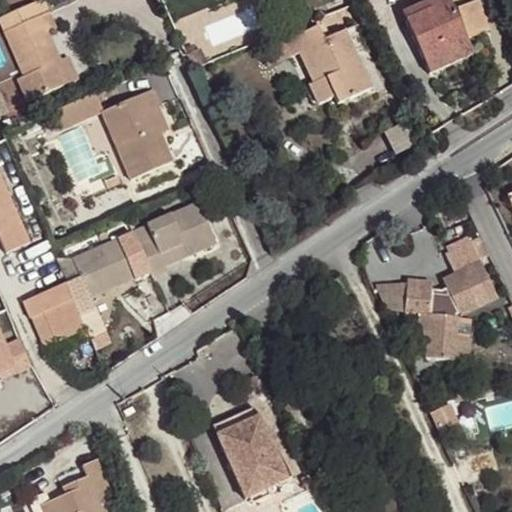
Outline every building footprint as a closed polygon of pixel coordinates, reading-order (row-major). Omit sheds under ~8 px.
[(43,0),(0,19),(0,23),(23,78),(17,81),(27,102),(77,80),(67,59),(61,62),(48,32),(55,29),(43,0)] [(472,55),(446,0),(431,0),(428,2),(432,10),(406,22),(431,74),(472,55)] [(470,27),(486,21),(478,1),(462,7),(470,27)] [(402,13),(406,22),(432,10),(428,2),(402,13)] [(371,89),(344,32),(324,41),(317,28),(297,38),(303,50),(298,52),(299,54),(314,85),(309,87),(318,105),(335,97),(339,104),(371,89)] [(303,50),(297,38),(284,43),(291,58),(299,54),(298,52),(303,50)] [(102,113),(131,181),(172,163),(160,135),(167,132),(150,92),(102,113)] [(57,133),(102,113),(94,95),(49,114),(57,133)] [(412,131),(405,119),(388,130),(396,142),(412,131)] [(0,239),(7,254),(30,244),(0,177),(0,239)] [(133,232),(133,233),(153,277),(167,271),(165,267),(216,245),(197,203),(133,232)] [(138,284),(153,277),(133,233),(73,260),(81,278),(67,284),(90,338),(104,332),(90,299),(135,280),(138,284)] [(459,317),(497,299),(479,264),(443,281),(446,289),(449,295),(442,298),(431,297),(431,291),(432,283),(409,281),(406,312),(421,313),(418,335),(428,336),(426,360),(454,362),(456,339),(458,319),(454,318),(458,314),(459,317)] [(341,278),(321,288),(330,305),(350,294),(341,278)] [(86,330),(66,285),(23,303),(30,320),(32,319),(44,348),(77,335),(86,330)] [(446,289),(441,292),(431,291),(431,297),(442,298),(449,295),(446,289)] [(90,340),(86,330),(77,335),(81,345),(90,340)] [(471,340),(456,339),(454,362),(468,364),(471,340)] [(0,415),(23,407),(0,342),(0,415)] [(245,380),(249,393),(258,390),(253,377),(245,380)] [(254,407),(213,426),(217,435),(258,417),(254,407)] [(258,417),(217,435),(246,499),(250,497),(267,489),(292,478),(289,471),(284,473),(258,417)] [(115,500),(98,462),(83,468),(87,479),(90,487),(65,497),(51,503),(46,493),(33,499),(30,506),(32,511),(103,511),(100,506),(115,500)] [(62,489),(65,497),(90,487),(87,479),(62,489)] [(267,489),(250,497),(253,504),(271,496),(267,489)]
